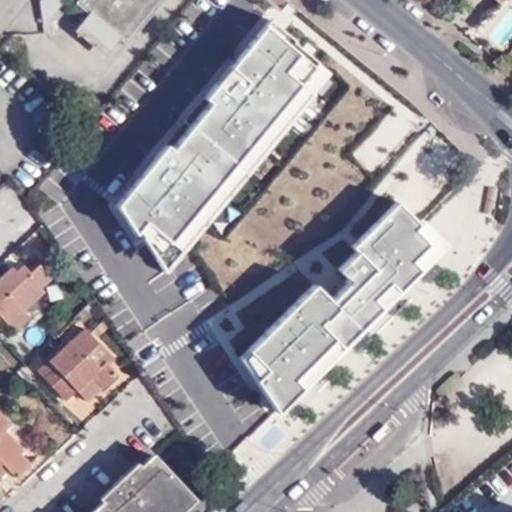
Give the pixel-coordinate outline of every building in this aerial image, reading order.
[(41,0),(44,25),(65,0),(41,0)] [(89,13),(120,39),(127,46),(164,0),(78,0),(76,3),(89,13)] [(106,56),(120,39),(89,13),(74,30),(106,56)] [(294,39),(268,19),(243,49),(248,53),(225,81),(221,77),(204,98),(209,102),(170,149),(165,144),(153,158),(158,162),(147,175),(142,171),(133,182),(136,185),(133,189),(130,186),(115,204),(133,232),(137,230),(164,273),(205,223),(192,213),(317,62),(292,41),(294,39)] [(243,49),(221,77),(225,81),(248,53),(243,49)] [(330,73),(317,62),(192,213),(205,223),(330,73)] [(153,158),(142,171),(147,175),(158,162),(153,158)] [(0,233),(9,245),(38,223),(18,197),(0,211),(0,233)] [(313,284),(239,356),(276,411),(437,252),(414,228),(418,223),(397,201),(352,246),(356,251),(338,269),(349,281),(329,299),(313,284)] [(418,223),(414,228),(437,252),(446,245),(421,220),(418,223)] [(12,267),(0,277),(0,323),(4,320),(13,330),(29,316),(23,310),(43,291),(40,287),(51,277),(39,264),(30,273),(22,264),(15,270),(12,267)] [(86,354),(99,343),(85,328),(38,371),(64,399),(75,390),(86,401),(116,373),(108,365),(105,361),(98,367),(86,354)] [(114,359),(99,343),(86,354),(98,367),(105,361),(108,365),(114,359)] [(0,473),(2,475),(9,469),(16,477),(30,466),(21,455),(24,452),(4,431),(11,426),(0,413),(0,473)] [(171,511),(190,495),(153,456),(127,480),(123,475),(112,486),(116,491),(93,511),(171,511)]
